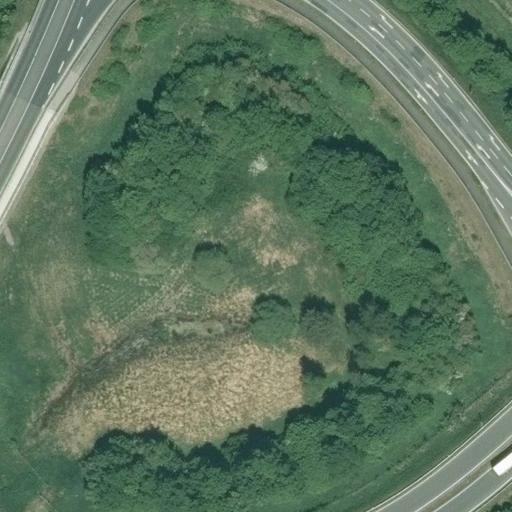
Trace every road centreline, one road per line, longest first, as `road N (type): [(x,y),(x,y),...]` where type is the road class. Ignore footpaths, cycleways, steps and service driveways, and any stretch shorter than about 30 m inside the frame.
road 1 (tertiary): [(511,185),(414,70),(347,8),(327,0)]
road 2 (tertiary): [(0,159),(59,25)]
road 3 (motorway): [(511,434),(409,511)]
